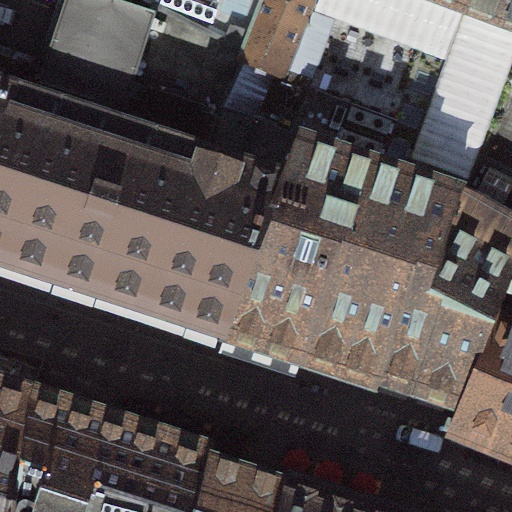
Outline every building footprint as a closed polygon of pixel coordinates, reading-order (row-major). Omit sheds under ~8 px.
[(258,123),(219,106),(244,52),(141,0),(139,0),(152,6),(149,15),(103,0),(0,0),(0,256),(71,280),(225,330),(300,140),(288,135),(259,122),(258,123)] [(141,0),(244,52),(263,0),(141,0)] [(263,0),(244,52),(219,106),(258,123),(259,122),(288,135),(305,95),(311,82),(285,70),(312,0),(263,0)] [(461,196),(481,149),(511,77),(511,0),(312,0),(285,70),(311,82),(305,95),(391,126),(375,169),(383,171),(409,179),(461,196)] [(511,77),(481,149),(511,167),(511,77)] [(288,135),(300,140),(225,330),(306,357),(318,325),(329,295),(375,169),(391,126),(305,95),(288,135)] [(486,210),(511,224),(511,276),(504,298),(511,301),(511,167),(481,149),(461,196),(486,210)] [(351,336),(409,179),(383,171),(375,169),(329,295),(318,325),(306,357),(339,367),(351,336)] [(461,196),(409,179),(351,336),(339,367),(419,393),(430,362),(486,210),(461,196)] [(511,276),(511,224),(486,210),(430,362),(419,393),(458,406),(460,407),(504,298),(511,276)] [(511,453),(511,301),(504,298),(460,407),(458,406),(453,417),(449,428),(500,448),(511,453)] [(0,511),(15,511),(32,402),(0,390),(0,511)] [(280,511),(287,484),(254,474),(179,449),(32,402),(15,511),(280,511)] [(287,484),(280,511),(363,511),(364,509),(325,496),(287,483),(287,484)]
